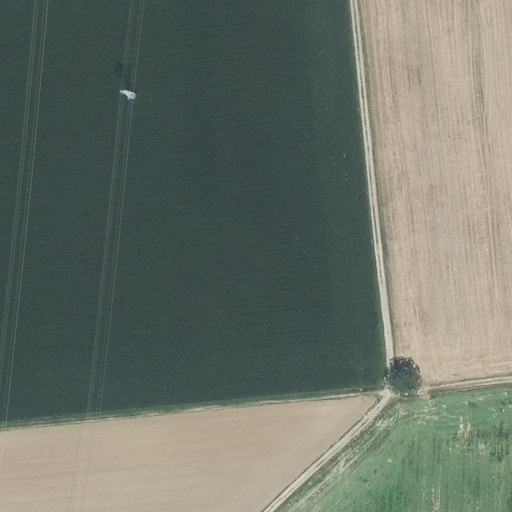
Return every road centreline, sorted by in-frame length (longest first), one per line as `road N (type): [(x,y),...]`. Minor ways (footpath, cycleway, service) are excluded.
road 1 (track): [(0,428),(392,393),(353,0)]
road 2 (track): [(272,511),(392,393),(511,380)]
